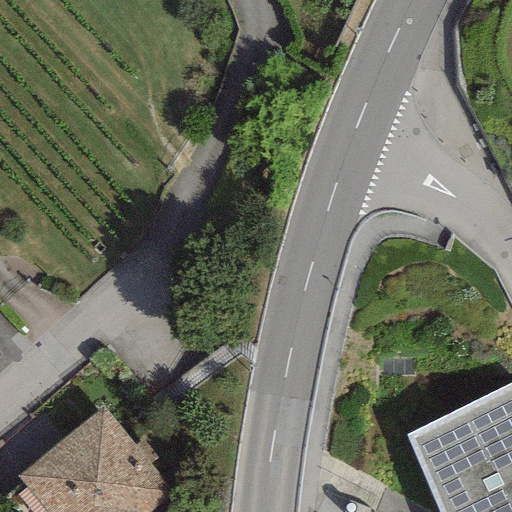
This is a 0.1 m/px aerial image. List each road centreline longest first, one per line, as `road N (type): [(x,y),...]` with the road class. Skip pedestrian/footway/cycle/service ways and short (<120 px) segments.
road 1 (tertiary): [(264,511),(290,346),(371,89)]
road 2 (residential): [(511,266),(371,89)]
road 3 (residential): [(0,430),(116,319)]
